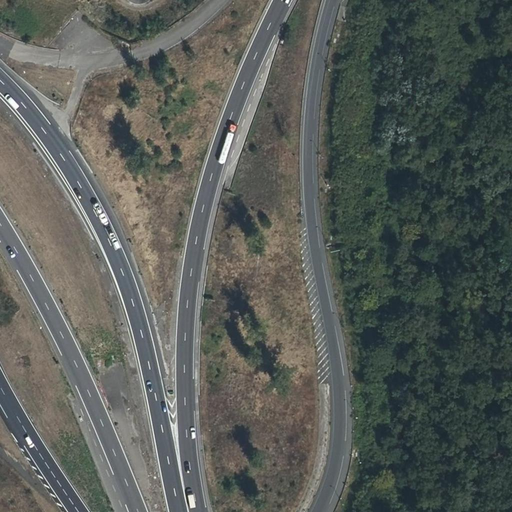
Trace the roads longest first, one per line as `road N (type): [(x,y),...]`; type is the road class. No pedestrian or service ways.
road 1 (motorway): [(197,511),(185,407),(189,285),(221,145),(283,0)]
road 2 (motorway): [(319,511),(341,427),(308,175),(312,94),(331,0)]
road 3 (motorway): [(178,511),(117,259),(72,172),(0,80)]
road 4 (motorway): [(0,223),(73,357),(137,511)]
road 5 (motorway): [(0,388),(78,511)]
